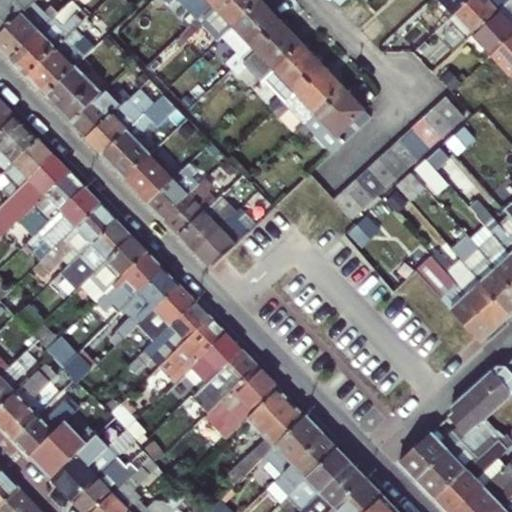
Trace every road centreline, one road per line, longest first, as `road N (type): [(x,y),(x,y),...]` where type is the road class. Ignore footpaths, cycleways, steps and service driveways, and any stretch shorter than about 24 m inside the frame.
road 1 (residential): [(376,455),(0,70)]
road 2 (residential): [(376,455),(511,337)]
road 3 (residential): [(316,0),(413,102)]
